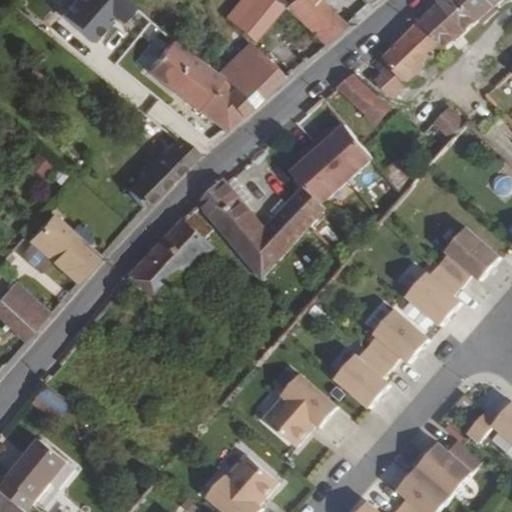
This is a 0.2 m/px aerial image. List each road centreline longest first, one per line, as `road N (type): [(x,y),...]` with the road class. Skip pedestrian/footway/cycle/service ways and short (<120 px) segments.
road 1 (tertiary): [(0,405),(240,141),(411,0)]
road 2 (residential): [(483,344),(332,511)]
